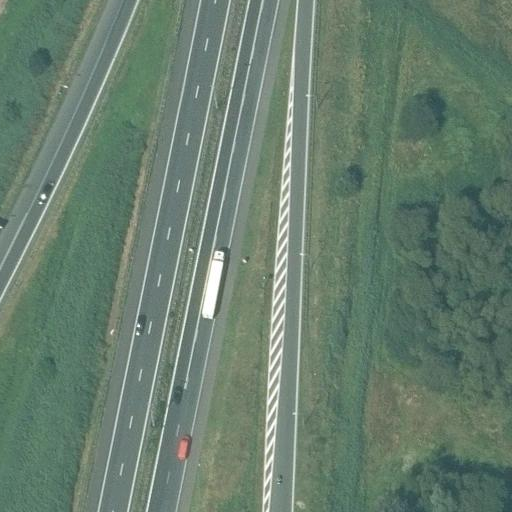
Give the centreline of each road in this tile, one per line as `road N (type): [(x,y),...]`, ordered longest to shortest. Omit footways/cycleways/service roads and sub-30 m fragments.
road 1 (motorway): [(156,511),(260,0)]
road 2 (motorway): [(213,0),(110,511)]
road 3 (motorway): [(276,511),(300,0)]
road 4 (motorway): [(129,0),(0,283)]
